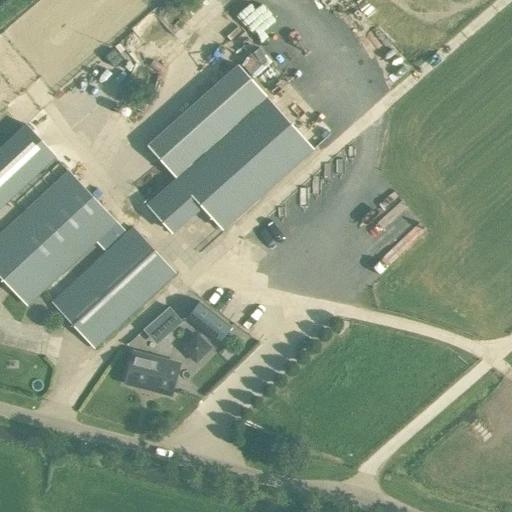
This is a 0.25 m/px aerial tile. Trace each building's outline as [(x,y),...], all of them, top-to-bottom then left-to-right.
[(207,59),(243,26),(231,13),(195,46),(207,59)] [(245,32),(222,53),(232,64),(256,43),(245,32)] [(164,160),(163,161),(178,177),(149,204),(173,230),(202,202),(225,227),(314,145),(267,94),(237,62),(148,144),(164,160)] [(327,106),(308,126),(325,143),(358,109),(335,86),(321,100),(327,106)] [(0,208),(56,156),(26,124),(0,148),(0,208)] [(117,221),(70,170),(0,235),(0,273),(28,304),(95,241),(104,250),(126,230),(117,221)] [(96,346),(176,272),(135,227),(55,302),(96,346)] [(231,326),(200,302),(187,318),(219,343),(231,326)] [(171,303),(144,328),(159,343),(185,318),(171,303)] [(197,361),(213,346),(199,331),(183,345),(197,361)] [(173,394),(181,363),(135,352),(127,382),(173,394)]
